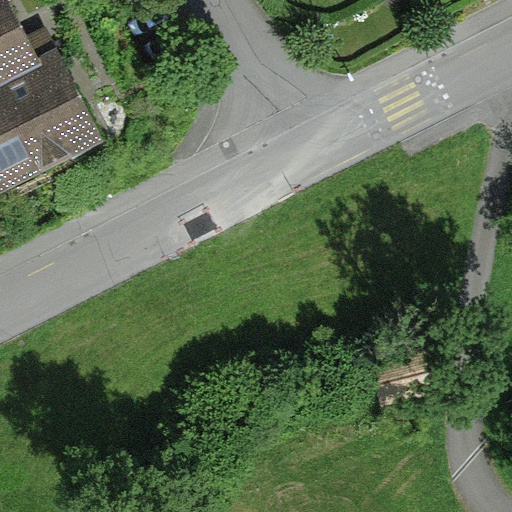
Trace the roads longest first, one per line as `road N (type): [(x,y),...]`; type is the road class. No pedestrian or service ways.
road 1 (residential): [(0,303),(308,155)]
road 2 (residential): [(308,155),(511,49)]
road 3 (residential): [(308,155),(226,0)]
